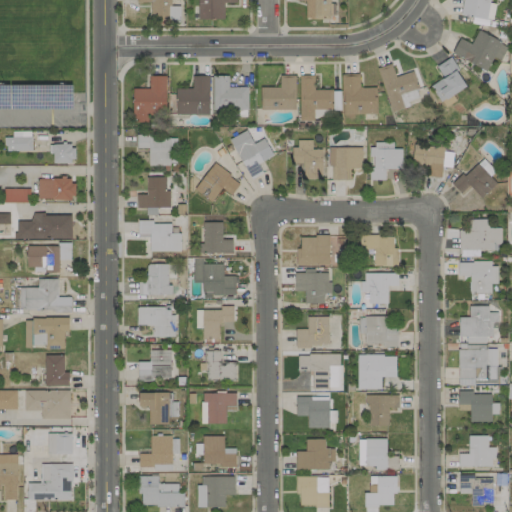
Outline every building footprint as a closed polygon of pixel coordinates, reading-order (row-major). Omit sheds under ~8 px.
[(135,0),(136,2),(150,2),(150,20),(179,20),(179,6),(171,6),(170,0),(135,0)] [(224,19),(223,3),(236,3),(236,0),(197,0),(198,19),(224,19)] [(305,0),(305,18),(330,19),(329,0),(305,0)] [(462,0),(460,14),(492,20),(495,3),(489,2),(489,0),(462,0)] [(125,28),(147,27),(146,6),(124,7),(125,28)] [(452,54),(487,70),(493,57),(500,61),(507,44),(477,31),(471,44),(459,38),(452,54)] [(430,86),(441,102),(467,85),(449,58),(436,66),(443,77),(430,86)] [(412,71),(395,77),(391,64),(377,68),(391,112),(409,106),(408,101),(420,97),(412,71)] [(341,75),(342,115),(375,114),(374,87),(358,88),(358,74),(341,75)] [(247,109),(247,87),(228,87),(228,75),(212,75),(212,110),(247,109)] [(260,87),(260,109),(294,109),(295,75),(279,75),(279,87),(260,87)] [(299,120),(313,120),(313,109),(332,109),(331,89),(314,90),(314,75),(299,75),(299,120)] [(133,123),(148,122),(148,113),(166,112),(165,76),(148,76),(148,88),(132,89),(133,123)] [(175,88),(176,115),(209,114),(208,76),(192,76),(192,88),(175,88)] [(229,138),(249,180),(262,174),(257,163),(273,156),(264,138),(253,143),(246,130),(229,138)] [(30,152),(31,132),(11,131),(11,137),(5,137),(4,151),(30,152)] [(148,165),(175,165),(175,136),(136,136),(136,148),(148,148),(148,165)] [(321,149),(312,149),(312,140),(293,140),(293,162),(303,161),(303,177),(321,177),(321,149)] [(384,169),(401,169),(401,148),(393,149),(392,143),(369,144),(369,158),(369,180),(385,180),(384,169)] [(49,145),(48,153),(53,153),(53,163),(73,163),(73,145),(49,145)] [(452,152),(444,152),(444,148),(413,145),(411,164),(426,166),(425,176),(441,177),(442,166),(451,167),(452,152)] [(349,180),(349,169),(361,169),(362,147),(329,147),(329,180),(349,180)] [(496,183),(489,176),(495,171),(482,158),(452,185),(460,193),(469,185),(481,197),(496,183)] [(193,189),(211,202),(221,188),(231,196),(240,183),(213,163),(193,189)] [(165,177),(146,177),(145,195),(135,195),(135,208),(145,208),(145,215),(156,215),(156,207),(169,208),(169,191),(165,191),(165,177)] [(37,178),(37,199),(72,200),(73,178),(37,178)] [(28,203),(29,189),(3,188),(3,202),(28,203)] [(71,238),(71,214),(31,215),(31,221),(15,221),(15,240),(71,238)] [(500,228),(487,227),(487,219),(470,219),(469,230),(458,230),(458,250),(492,250),(493,244),(500,244),(500,228)] [(149,252),(180,251),(179,233),(170,233),(170,222),(137,222),(138,234),(149,234),(149,252)] [(222,222),(202,222),(202,243),(198,243),(198,253),(232,253),(232,239),(221,239),(222,222)] [(373,266),(397,265),(396,247),(393,247),(393,235),(358,235),(359,250),(373,249),(373,266)] [(300,236),(299,247),(296,247),(296,266),(328,266),(328,236),(300,236)] [(329,236),(329,265),(335,266),(335,257),(341,257),(341,236),(329,236)] [(58,246),(26,245),(26,266),(44,267),(44,272),(58,272),(59,260),(70,260),(70,243),(58,242),(58,246)] [(234,293),(234,276),(222,276),(222,264),(202,264),(202,258),(193,258),(193,282),(201,282),(201,294),(234,293)] [(458,262),(457,276),(469,276),(469,294),(490,294),(490,283),(497,283),(497,262),(458,262)] [(167,264),(146,264),(147,282),(138,282),(138,295),(171,295),(171,285),(167,285),(167,264)] [(293,291),(304,291),(304,303),(323,303),(323,293),(329,293),(329,273),(294,272),(293,291)] [(397,285),(397,273),(361,273),(361,292),(367,292),(367,304),(387,304),(387,285),(397,285)] [(70,311),(70,297),(56,297),(57,279),(37,278),(37,288),(16,287),(15,310),(70,311)] [(201,310),(201,339),(218,338),(218,322),(233,322),(232,305),(220,306),(220,310),(201,310)] [(459,317),(458,336),(467,336),(467,342),(489,343),(489,328),(497,328),(497,312),(488,312),(488,306),(469,305),(468,317),(459,317)] [(136,306),(136,325),(151,326),(151,337),(174,337),(174,314),(169,314),(170,307),(136,306)] [(397,328),(385,328),(385,316),(358,316),(358,333),(364,333),(364,344),(382,344),(382,348),(397,348),(397,328)] [(328,317),(306,317),(306,329),(294,329),(294,346),(328,346),(328,317)] [(24,348),(64,348),(63,332),(68,332),(68,318),(23,319),(24,348)] [(465,337),(459,337),(459,349),(486,348),(486,344),(465,344),(465,337)] [(457,384),(500,384),(500,366),(496,366),(496,349),(457,350),(457,384)] [(170,380),(170,350),(149,350),(148,362),(137,362),(137,379),(170,380)] [(234,361),(220,361),(220,350),(202,351),(202,370),(205,370),(206,380),(234,380),(234,361)] [(63,355),(44,355),(44,386),(68,385),(68,372),(63,372),(63,355)] [(356,389),(380,389),(380,377),(395,377),(395,355),(357,355),(356,389)] [(0,409),(15,410),(16,391),(0,390),(0,409)] [(68,390),(23,391),(24,411),(40,411),(40,419),(69,418),(68,390)] [(148,406),(148,424),(167,424),(167,416),(177,416),(177,404),(170,404),(171,393),(138,392),(138,406),(148,406)] [(225,424),(225,411),(235,411),(235,393),(201,393),(200,423),(225,424)] [(388,425),(387,407),(398,407),(397,395),(364,395),(364,404),(368,404),(368,426),(388,425)] [(307,427),(328,427),(328,396),(295,396),(295,416),(307,416),(307,427)] [(71,433),(46,433),(46,454),(71,454),(71,433)] [(138,467),(152,467),(152,472),(171,472),(170,435),(149,436),(149,454),(138,454),(138,467)] [(235,448),(223,448),(223,436),(201,436),(202,466),(235,465),(235,448)] [(487,436),(468,436),(467,454),(458,453),(458,466),(493,467),(493,447),(487,447),(487,436)] [(358,438),(357,467),(397,468),(397,456),(385,456),(385,439),(358,438)] [(295,470),(328,469),(328,461),(334,461),(334,448),(324,448),(324,439),(304,439),(305,451),(294,451),(295,470)] [(0,488),(1,489),(1,500),(16,500),(16,487),(21,487),(20,469),(16,469),(16,454),(0,454),(0,488)] [(71,464),(39,463),(39,483),(26,483),(26,500),(71,501),(71,464)] [(177,484),(157,483),(158,476),(137,476),(137,494),(141,494),(141,506),(183,507),(184,493),(177,493),(177,484)] [(234,476),(201,477),(201,485),(196,485),(196,507),(224,507),(224,495),(234,495),(234,476)] [(363,506),(394,506),(394,476),(369,476),(368,493),(364,492),(363,506)] [(459,494),(470,493),(470,506),(492,506),(491,476),(458,477),(459,494)] [(327,506),(327,477),(296,477),(297,506),(327,506)]
